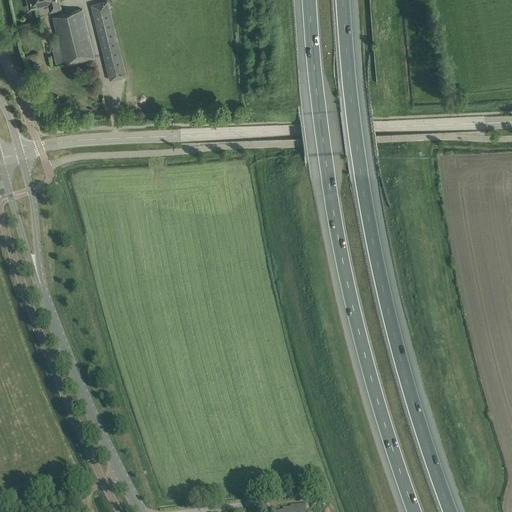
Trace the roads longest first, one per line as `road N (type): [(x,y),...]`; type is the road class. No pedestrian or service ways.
road 1 (motorway): [(450,511),(386,302),(356,152),(345,0)]
road 2 (motorway): [(308,0),(318,112),(352,303),(414,511)]
road 3 (unclassified): [(21,156),(71,141),(374,128)]
road 4 (tertiary): [(141,511),(81,394),(39,277)]
road 5 (unclassified): [(511,122),(374,128)]
road 6 (tertiary): [(39,277),(21,156)]
road 7 (tertiary): [(0,162),(39,277)]
